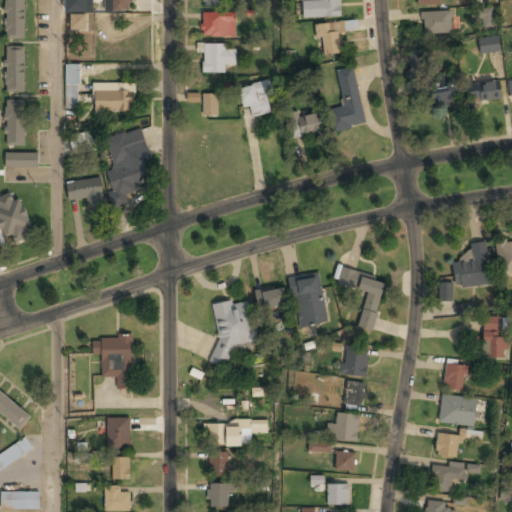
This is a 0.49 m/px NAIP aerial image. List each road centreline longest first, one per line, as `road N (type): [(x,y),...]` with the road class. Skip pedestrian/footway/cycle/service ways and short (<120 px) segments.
road 1 (tertiary): [(511,144),(285,189),(0,285)]
road 2 (tertiary): [(0,330),(309,233),(511,192)]
road 3 (residential): [(380,0),(416,284),(385,511)]
road 4 (residential): [(166,0),(169,511)]
road 5 (residential): [(57,262),(55,0)]
road 6 (residential): [(60,311),(59,511)]
